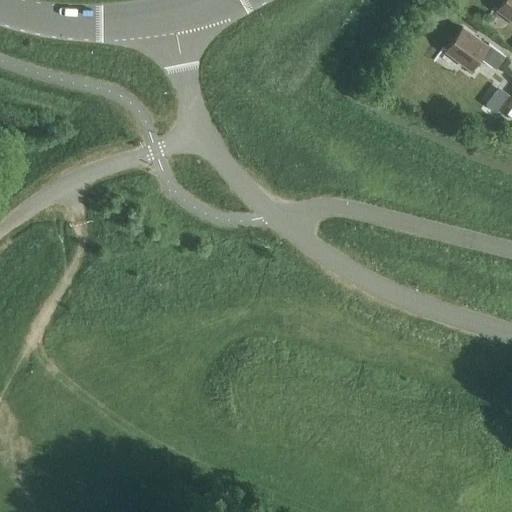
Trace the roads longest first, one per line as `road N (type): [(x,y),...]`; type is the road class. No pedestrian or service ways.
road 1 (unclassified): [(511,335),(328,262),(272,218)]
road 2 (unclassified): [(511,250),(338,210),(272,218)]
road 3 (unclassified): [(0,229),(57,186),(156,149),(194,125)]
road 4 (tertiary): [(161,22),(93,30),(0,10)]
road 5 (unclassified): [(272,218),(210,154),(194,125)]
